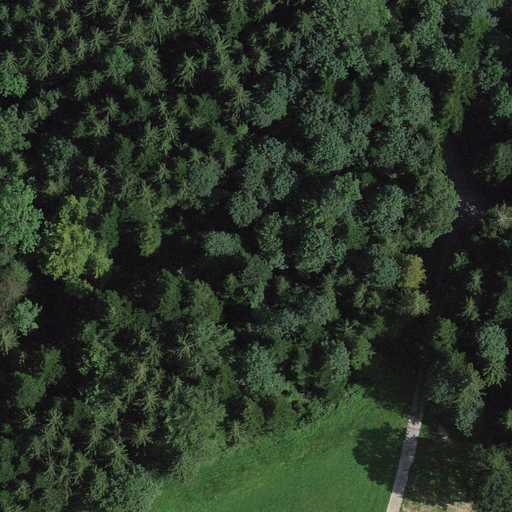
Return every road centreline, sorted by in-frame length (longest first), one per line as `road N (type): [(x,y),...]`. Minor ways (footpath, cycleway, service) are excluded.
road 1 (track): [(511,216),(451,185),(341,183),(272,196),(0,386)]
road 2 (track): [(353,0),(448,147),(451,185),(418,431),(397,511)]
